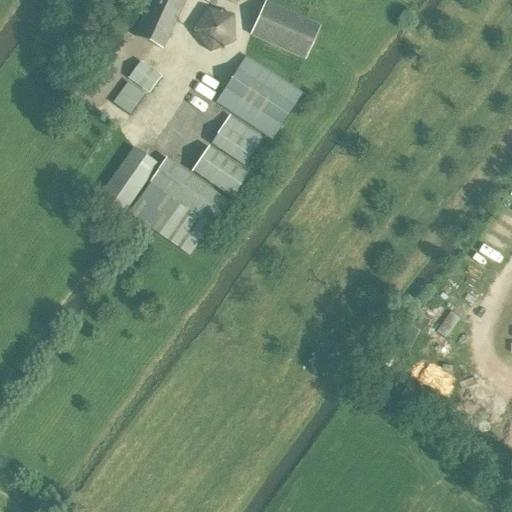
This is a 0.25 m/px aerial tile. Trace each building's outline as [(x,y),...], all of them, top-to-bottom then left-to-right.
[(161,51),(184,2),(180,0),(151,0),(134,38),(161,51)] [(303,60),(318,27),(264,3),(250,36),(303,60)] [(272,140),(301,95),(244,58),(215,104),(272,140)] [(148,95),(161,77),(140,62),(127,79),(148,95)] [(130,117),(146,98),(128,83),(112,103),(130,117)] [(244,168),(263,140),(230,117),(210,145),(244,168)] [(232,201),(249,176),(209,149),(192,174),(232,201)] [(111,229),(157,165),(136,150),(90,214),(111,229)] [(189,256),(227,203),(166,159),(128,213),(189,256)]
